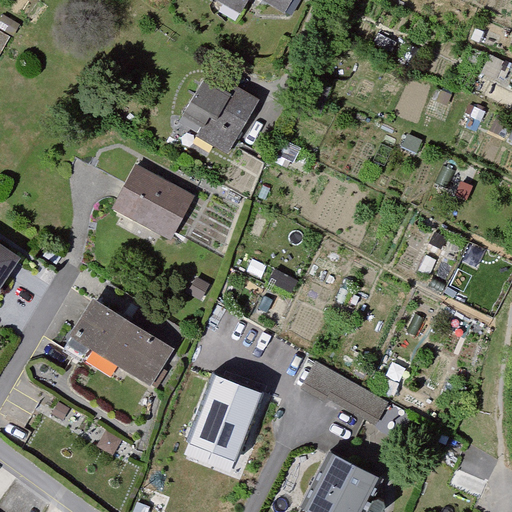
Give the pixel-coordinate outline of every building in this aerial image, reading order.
[(264,0),(290,15),(299,0),(219,0),(220,0),(243,14),(251,0),(264,0)] [(210,79),(181,125),(232,158),(261,112),(210,79)] [(200,202),(140,169),(117,211),(177,243),(200,202)] [(0,300),(28,260),(0,240),(0,300)] [(183,352),(99,300),(76,337),(160,389),(183,352)] [(301,390),(378,423),(389,397),(313,364),(301,390)] [(214,378),(187,444),(235,464),(263,398),(214,378)] [(372,511),(390,476),(335,450),(308,507),(319,511),(372,511)] [(487,487),(460,474),(451,493),(478,506),(487,487)]
